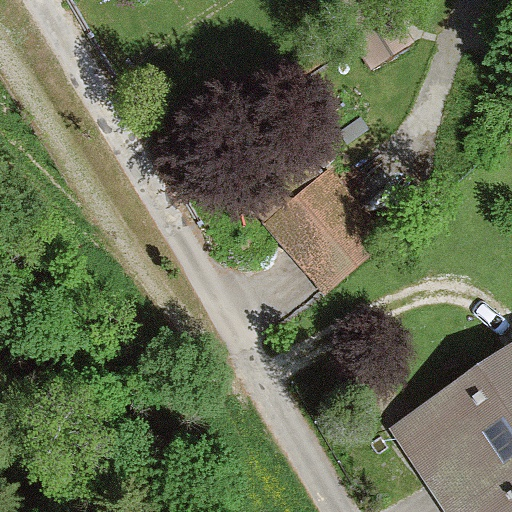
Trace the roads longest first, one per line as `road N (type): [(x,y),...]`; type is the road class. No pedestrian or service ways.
road 1 (track): [(0,48),(112,224),(226,375),(258,377),(424,294),(470,299),(508,327)]
road 2 (unclassified): [(336,511),(38,0)]
road 3 (track): [(469,0),(412,136)]
road 4 (track): [(0,150),(59,203),(112,224)]
